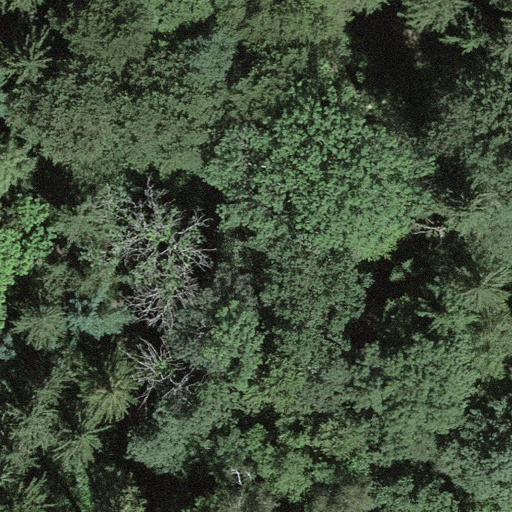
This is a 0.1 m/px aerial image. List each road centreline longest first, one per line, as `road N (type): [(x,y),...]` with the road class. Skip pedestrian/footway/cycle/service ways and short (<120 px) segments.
road 1 (track): [(40,0),(68,253),(118,511)]
road 2 (track): [(511,64),(378,0)]
